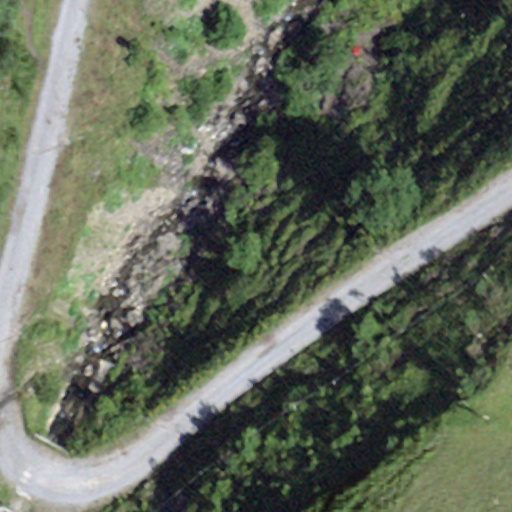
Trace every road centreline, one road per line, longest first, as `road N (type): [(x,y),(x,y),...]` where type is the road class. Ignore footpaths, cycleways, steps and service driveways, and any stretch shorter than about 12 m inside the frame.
road 1 (track): [(0,428),(17,475),(93,485),(135,464),(263,356),(511,183)]
road 2 (track): [(80,0),(0,350)]
